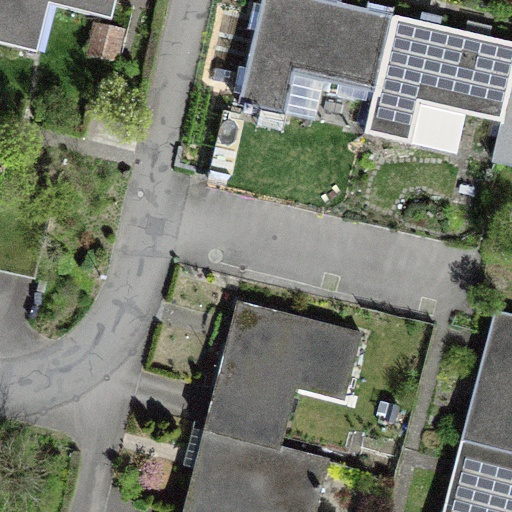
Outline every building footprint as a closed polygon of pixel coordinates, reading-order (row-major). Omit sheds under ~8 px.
[(0,0),(0,72),(50,84),(64,25),(126,39),(134,0),(0,0)] [(302,0),(262,0),(233,111),(307,130),(319,80),(378,95),(394,22),(302,0)] [(425,106),(490,120),(506,45),(394,22),(378,95),(371,129),(418,139),(425,106)] [(490,120),(484,150),(511,155),(511,46),(506,45),(490,120)] [(251,133),(221,126),(207,186),(237,193),(251,133)] [(280,139),(251,133),(237,193),(266,200),(280,139)] [(307,146),(280,139),(266,200),(293,206),(307,146)] [(334,152),(307,146),(293,206),(321,212),(334,152)] [(365,159),(334,152),(321,212),(351,219),(365,159)] [(394,165),(365,159),(351,219),(380,226),(394,165)] [(421,171),(394,165),(380,226),(407,232),(421,171)] [(447,178),(421,171),(407,232),(434,238),(447,178)] [(475,184),(447,178),(434,238),(462,244),(475,184)] [(504,191),(475,184),(462,244),(491,251),(504,191)] [(0,251),(12,200),(0,197),(0,251)] [(43,207),(12,200),(0,251),(0,260),(29,267),(43,207)] [(361,335),(237,304),(205,428),(278,446),(299,366),(349,379),(361,335)] [(511,315),(494,311),(462,436),(511,448),(511,315)] [(278,446),(205,428),(183,511),(261,511),(267,490),(317,503),(328,459),(278,446)] [(511,511),(511,448),(462,436),(442,511),(511,511)]
